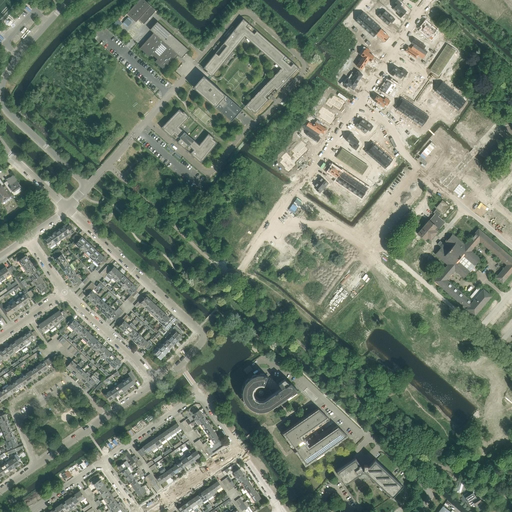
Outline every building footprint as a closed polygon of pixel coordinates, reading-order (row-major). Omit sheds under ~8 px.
[(156,10),(144,0),(138,0),(127,14),(136,22),(139,19),(144,24),(156,10)] [(393,8),(393,9),(396,12),(396,11),(399,13),(397,15),(400,18),(406,11),(400,6),(402,4),(397,0),(393,4),(395,6),(393,8)] [(381,11),(377,16),(387,25),(390,22),(391,23),(395,19),(385,11),(383,13),(381,11)] [(363,12),(355,21),(360,25),(367,16),(363,12)] [(367,16),(360,25),(364,29),(372,20),(367,16)] [(203,68),(207,71),(206,72),(212,77),(245,36),(281,69),(245,106),(250,111),(251,110),(255,114),(290,77),(299,68),(243,19),(203,68)] [(372,20),(364,29),(369,33),(377,24),(372,20)] [(153,33),(140,48),(149,57),(152,54),(157,59),(155,62),(164,70),(178,55),(182,58),(189,50),(157,22),(150,30),(153,33)] [(424,28),(421,31),(431,40),(435,35),(433,34),(436,31),(426,22),(422,26),(424,28)] [(377,24),(369,33),(373,37),(376,34),(380,29),(381,28),(377,24)] [(381,29),(376,34),(385,42),(390,37),(381,29)] [(415,38),(411,43),(414,45),(413,47),(425,55),(427,52),(423,50),(426,46),(415,38)] [(362,42),(362,43),(364,45),(364,46),(368,49),(370,47),(368,45),(363,41),(362,42)] [(439,72),(441,73),(456,50),(447,44),(432,67),(434,68),(435,69),(437,70),(439,72)] [(359,54),(361,55),(368,60),(370,62),(374,56),(368,53),(370,50),(368,49),(364,46),(359,54)] [(408,47),(405,51),(416,59),(419,55),(423,58),(425,55),(413,47),(411,49),(408,47)] [(359,61),(356,66),(362,70),(368,60),(361,55),(358,60),(359,61)] [(394,66),(389,74),(393,76),(394,74),(397,76),(396,77),(400,79),(400,78),(401,78),(402,76),(404,77),(408,72),(403,69),(401,71),(394,66)] [(348,78),(347,79),(356,84),(363,75),(357,71),(355,74),(354,76),(351,74),(351,73),(348,78)] [(242,110),(204,76),(193,88),(231,121),(242,110)] [(346,77),(340,84),(346,88),(348,86),(353,90),(357,85),(356,84),(347,79),(348,78),(346,77)] [(383,88),(381,90),(389,95),(393,97),(396,93),(395,93),(392,91),(393,90),(393,89),(396,84),(395,84),(392,81),(391,83),(387,81),(383,87),(383,88)] [(442,82),(434,91),(439,95),(447,86),(442,82)] [(447,86),(439,95),(444,99),(452,89),(447,86)] [(452,89),(444,99),(448,103),(456,93),(452,89)] [(456,93),(448,103),(453,107),(461,97),(456,93)] [(377,95),(373,100),(383,107),(385,105),(387,106),(390,101),(385,98),(384,100),(377,95)] [(329,99),(326,104),(331,107),(333,105),(339,110),(344,102),(341,100),(340,102),(337,100),(337,99),(334,97),(333,98),(331,100),(329,99)] [(461,97),(453,107),(458,111),(466,101),(461,97)] [(398,107),(397,110),(402,113),(409,103),(404,100),(402,102),(401,104),(400,106),(398,107)] [(409,103),(402,113),(407,116),(414,106),(409,103)] [(414,106),(407,116),(412,120),(419,110),(414,106)] [(323,108),(319,113),(321,114),(319,117),(330,124),(333,120),(332,119),(334,115),(323,108)] [(183,113),(179,109),(161,128),(201,163),(217,143),(213,140),(214,138),(209,134),(199,145),(179,127),(189,117),(184,112),(183,113)] [(419,110),(412,120),(417,123),(424,113),(419,110)] [(424,113),(417,123),(422,127),(429,116),(424,113)] [(358,121),(355,125),(357,126),(356,127),(359,130),(360,129),(362,130),(361,131),(365,133),(365,132),(366,133),(368,130),(370,131),(373,126),(362,119),(359,122),(358,121)] [(308,122),(306,125),(319,134),(321,132),(324,134),(327,130),(319,125),(321,123),(317,120),(316,122),(315,122),(313,125),(308,122)] [(306,125),(304,128),(308,131),(306,135),(317,142),(320,138),(318,136),(319,134),(306,125)] [(350,132),(345,140),(352,144),(351,146),(356,150),(359,145),(357,144),(359,141),(352,137),(354,135),(350,132)] [(302,142),(292,151),(295,154),(293,155),(297,160),(307,150),(304,147),(305,146),(302,142)] [(368,151),(366,153),(371,157),(379,148),(374,144),(372,146),(370,148),(368,151)] [(379,148),(371,157),(376,161),(384,152),(379,148)] [(344,151),(338,159),(360,174),(365,166),(344,151)] [(384,152),(376,161),(380,165),(388,156),(384,152)] [(282,162),(281,163),(284,165),(285,165),(287,167),(285,169),(288,172),(295,165),(289,159),(290,158),(286,153),(282,158),(284,159),(281,162),(282,162)] [(388,156),(380,165),(385,169),(393,160),(388,156)] [(332,166),(328,172),(338,178),(342,172),(332,166)] [(338,178),(336,181),(341,185),(348,175),(343,171),(342,172),(338,178)] [(348,175),(341,185),(346,188),(353,178),(348,175)] [(14,193),(21,187),(13,176),(7,180),(7,181),(4,183),(7,187),(11,193),(13,191),(14,193)] [(321,177),(314,186),(317,188),(316,190),(320,193),(328,183),(321,177)] [(353,178),(346,188),(351,191),(358,181),(353,178)] [(358,181),(351,191),(356,195),(363,185),(358,181)] [(1,185),(0,185),(0,199),(2,202),(7,199),(10,197),(12,199),(14,197),(11,193),(7,187),(4,189),(1,185)] [(363,185),(356,195),(361,198),(368,188),(363,185)] [(443,213),(448,207),(449,206),(442,200),(436,207),(443,213)] [(421,227),(417,232),(417,233),(425,240),(427,237),(430,240),(432,237),(437,232),(437,231),(438,231),(445,222),(442,220),(438,216),(441,213),(436,209),(433,212),(435,213),(429,220),(428,219),(423,225),(421,227)] [(241,225),(240,226),(246,230),(247,229),(250,232),(256,223),(246,217),(243,215),(240,219),(243,221),(241,225)] [(66,236),(68,234),(69,235),(71,234),(75,232),(70,225),(67,227),(66,225),(60,229),(66,236)] [(60,240),(66,236),(60,229),(55,232),(60,240)] [(506,265),(496,277),(495,278),(502,283),(511,271),(511,257),(478,229),(465,245),(452,234),(444,244),(440,241),(438,244),(441,247),(435,254),(448,265),(434,281),(463,305),(461,307),(464,309),(465,307),(466,308),(466,309),(474,316),(491,296),(483,289),(484,289),(479,285),(469,297),(473,300),(472,302),(446,280),(454,270),(464,278),(480,259),(471,251),(480,241),(492,252),(489,254),(494,258),(496,256),(506,265)] [(232,230),(229,236),(233,239),(230,242),(236,246),(238,243),(240,244),(244,238),(232,230)] [(55,243),(60,240),(55,232),(50,236),(55,243)] [(50,247),(55,243),(50,236),(45,240),(50,247)] [(75,240),(73,243),(75,245),(76,244),(81,248),(87,241),(82,237),(82,238),(79,236),(75,240)] [(85,252),(91,246),(87,241),(81,248),(85,252)] [(90,256),(96,250),(91,246),(85,252),(90,256)] [(94,261),(101,254),(96,250),(90,256),(94,261)] [(66,259),(63,254),(61,252),(56,255),(58,257),(55,259),(59,264),(66,259)] [(94,261),(93,262),(98,267),(99,265),(101,267),(105,262),(103,261),(105,258),(101,254),(94,261)] [(22,266),(30,261),(26,256),(23,258),(22,256),(16,260),(18,262),(19,261),(22,266)] [(63,269),(70,264),(66,259),(59,264),(63,269)] [(26,271),(33,266),(30,261),(22,266),(26,271)] [(66,274),(73,269),(70,264),(63,269),(66,274)] [(29,276),(37,271),(33,266),(26,271),(29,276)] [(14,272),(10,267),(8,269),(6,267),(1,270),(6,278),(12,274),(12,273),(14,272)] [(110,267),(106,271),(108,273),(106,276),(111,280),(113,278),(119,271),(114,267),(112,269),(110,267)] [(70,279),(77,274),(73,269),(66,274),(70,279)] [(33,281),(40,276),(37,271),(29,276),(33,281)] [(118,282),(124,275),(119,271),(113,278),(118,282)] [(79,286),(83,282),(81,280),(77,274),(70,279),(73,285),(75,283),(79,286)] [(122,286),(128,279),(124,275),(118,282),(122,286)] [(37,286),(44,281),(40,276),(33,281),(37,286)] [(127,290),(133,284),(128,279),(122,286),(127,290)] [(44,281),(37,286),(40,292),(39,292),(40,294),(47,289),(46,287),(47,287),(44,281)] [(133,296),(137,292),(135,290),(138,288),(133,284),(127,290),(131,295),(133,296)] [(97,295),(98,294),(94,289),(92,291),(90,289),(86,293),(88,295),(86,297),(91,301),(97,295)] [(29,299),(31,297),(28,293),(26,293),(20,298),(25,305),(30,301),(29,299)] [(20,298),(18,295),(14,298),(15,298),(14,299),(15,300),(14,300),(15,302),(15,301),(20,308),(25,305),(20,298)] [(96,306),(102,299),(97,295),(91,301),(96,306)] [(145,308),(151,301),(147,297),(145,299),(143,297),(138,301),(141,303),(145,308)] [(13,299),(8,302),(10,305),(15,312),(20,308),(15,301),(15,302),(14,300),(13,299)] [(100,310),(106,304),(102,299),(96,306),(100,310)] [(150,312),(156,305),(151,301),(145,308),(150,312)] [(110,304),(108,306),(106,304),(100,310),(105,314),(111,308),(110,308),(112,306),(110,304)] [(10,316),(15,312),(10,305),(5,309),(2,310),(6,315),(8,313),(10,316)] [(155,316),(161,309),(156,305),(150,312),(155,316)] [(113,318),(117,314),(115,312),(116,311),(114,309),(113,310),(111,308),(105,314),(110,318),(111,317),(113,318)] [(159,320),(165,314),(161,309),(155,316),(159,320)] [(65,319),(64,318),(67,316),(63,311),(61,312),(60,310),(54,314),(59,321),(60,322),(65,319)] [(60,322),(59,321),(54,314),(49,317),(55,326),(60,323),(59,322),(60,322)] [(80,323),(75,319),(78,316),(75,314),(71,319),(67,324),(66,325),(68,326),(67,328),(71,332),(73,330),(74,330),(80,323)] [(165,314),(159,320),(164,324),(162,326),(164,328),(170,321),(168,319),(170,318),(165,314)] [(49,317),(44,321),(49,328),(51,330),(56,327),(55,326),(49,317)] [(129,325),(125,321),(122,319),(118,323),(121,325),(119,327),(124,331),(129,325)] [(41,334),(49,328),(44,321),(39,325),(40,327),(38,329),(41,334)] [(170,321),(164,328),(167,330),(173,323),(170,321)] [(78,334),(84,328),(80,323),(74,330),(78,334)] [(128,335),(134,329),(136,327),(131,323),(129,325),(124,331),(128,335)] [(182,336),(181,335),(182,334),(182,333),(175,326),(173,328),(173,329),(169,333),(172,335),(178,341),(182,336)] [(83,338),(89,332),(84,328),(78,334),(83,338)] [(133,340),(138,333),(134,329),(128,335),(133,340)] [(26,334),(30,341),(38,336),(35,331),(32,332),(31,330),(26,334)] [(87,343),(93,336),(89,332),(83,338),(87,343)] [(138,344),(143,338),(138,333),(133,340),(138,344)] [(178,341),(172,335),(169,333),(165,337),(168,339),(174,345),(178,341)] [(25,345),(30,341),(26,334),(20,338),(25,345)] [(92,347),(98,340),(93,336),(87,343),(92,347)] [(27,347),(25,345),(20,338),(15,341),(20,348),(22,350),(27,347)] [(150,344),(147,342),(143,338),(138,344),(142,348),(144,346),(146,348),(150,344)] [(170,350),(174,345),(168,339),(163,344),(170,350)] [(96,351),(102,345),(98,340),(92,347),(96,351)] [(15,352),(20,348),(15,341),(10,345),(15,352)] [(165,355),(170,350),(163,344),(159,349),(165,355)] [(10,355),(15,352),(10,345),(5,348),(10,355)] [(101,355),(107,349),(102,345),(96,351),(101,355)] [(0,357),(3,361),(10,355),(5,348),(0,352),(1,354),(0,354),(0,357)] [(105,359),(111,353),(107,349),(101,355),(105,359)] [(161,359),(165,355),(159,349),(153,355),(157,359),(159,357),(161,359)] [(110,364),(116,357),(111,353),(105,359),(110,364)] [(116,357),(110,364),(117,370),(121,366),(119,364),(121,362),(116,357)] [(48,366),(50,365),(47,359),(39,365),(44,372),(49,368),(48,366)] [(72,371),(78,365),(73,360),(71,362),(69,360),(65,365),(72,371)] [(39,375),(44,372),(39,365),(34,368),(39,375)] [(76,375),(82,369),(78,365),(72,371),(76,375)] [(249,365),(243,369),(247,374),(253,370),(249,365)] [(34,379),(39,375),(34,368),(29,372),(34,379)] [(81,380),(88,372),(86,373),(82,369),(76,375),(81,380)] [(29,382),(34,379),(29,372),(24,375),(29,382)] [(85,384),(91,377),(89,376),(90,374),(88,372),(81,380),(85,384)] [(125,380),(130,387),(135,383),(133,380),(136,378),(131,372),(128,373),(130,376),(125,380)] [(267,385),(264,384),(268,375),(267,375),(265,374),(262,374),(259,374),(256,375),(254,376),(251,377),(249,379),(247,381),(246,384),(244,386),(244,389),(243,392),(244,395),(244,397),(245,400),(247,402),(248,405),(250,406),(253,408),(255,409),(258,410),(261,410),(264,410),(267,409),(269,408),(272,407),(273,408),(281,403),(297,392),(296,390),(298,389),(291,383),(290,384),(285,379),(280,382),(283,388),(274,394),(269,387),(267,385)] [(24,386),(29,382),(24,375),(19,379),(24,386)] [(91,377),(85,384),(90,388),(91,387),(93,389),(95,387),(101,381),(100,381),(94,375),(91,377)] [(19,389),(24,386),(19,379),(14,382),(19,389)] [(125,380),(120,383),(125,390),(130,387),(125,380)] [(13,393),(19,389),(14,382),(8,386),(13,393)] [(120,394),(125,390),(120,383),(115,387),(120,394)] [(9,396),(13,393),(8,386),(7,384),(3,388),(4,389),(9,396)] [(115,398),(120,394),(115,387),(110,390),(115,398)] [(0,394),(3,400),(9,396),(4,389),(0,391),(0,394)] [(107,393),(105,394),(110,401),(115,398),(109,389),(107,391),(107,392),(107,393)] [(299,421),(283,432),(286,437),(285,438),(287,440),(288,440),(291,444),(290,445),(292,447),(293,447),(294,446),(297,450),(295,451),(296,451),(295,452),(296,454),(297,454),(306,466),(314,459),(315,460),(318,459),(317,458),(322,455),(325,454),(324,453),(329,450),(329,451),(332,449),(331,448),(336,445),(337,446),(339,444),(338,443),(348,436),(337,425),(332,429),(333,430),(328,433),(328,432),(325,434),(326,435),(321,438),(321,437),(318,439),(319,440),(314,443),(313,442),(311,444),(311,445),(309,446),(307,443),(308,443),(305,439),(304,439),(302,436),(304,434),(305,435),(308,434),(307,433),(311,429),(312,431),(315,429),(314,428),(319,425),(319,426),(322,424),(321,423),(326,420),(326,421),(330,418),(318,408),(308,415),(307,414),(305,415),(306,416),(301,420),(300,419),(298,420),(299,421)] [(195,421),(203,415),(200,410),(197,412),(195,410),(191,412),(193,414),(194,414),(196,417),(194,418),(195,421)] [(0,422),(0,423),(8,420),(6,414),(2,415),(1,413),(0,412),(0,422)] [(201,424),(207,420),(203,415),(195,421),(198,425),(201,424)] [(3,429),(10,425),(8,420),(0,423),(3,429)] [(204,429),(210,425),(207,420),(201,424),(204,429)] [(172,426),(176,432),(181,428),(177,423),(172,426)] [(5,434),(13,431),(10,425),(3,429),(5,434)] [(208,434),(213,430),(210,425),(204,429),(208,434)] [(171,435),(176,432),(172,426),(167,430),(171,435)] [(166,439),(171,435),(167,430),(162,433),(166,439)] [(209,440),(217,435),(213,430),(208,434),(209,436),(207,438),(209,440)] [(7,440),(15,437),(13,431),(5,434),(7,440)] [(161,442),(166,439),(162,433),(157,436),(161,442)] [(217,435),(209,440),(212,445),(220,440),(217,435)] [(161,442),(157,436),(153,440),(156,446),(158,447),(162,444),(161,442)] [(4,441),(7,447),(6,447),(7,450),(17,446),(16,443),(17,443),(15,437),(7,440),(4,441)] [(158,447),(156,446),(153,440),(148,443),(153,451),(158,447)] [(148,454),(153,451),(148,443),(143,447),(148,454)] [(148,454),(143,447),(138,450),(141,456),(146,453),(148,454)] [(192,454),(196,460),(201,456),(197,450),(192,454)] [(191,463),(196,460),(192,454),(187,457),(191,463)] [(10,460),(16,468),(15,467),(20,463),(15,456),(10,460)] [(186,467),(191,463),(187,457),(182,461),(186,467)] [(16,468),(10,460),(9,458),(5,460),(7,462),(5,464),(10,471),(13,469),(13,470),(16,468)] [(338,472),(345,482),(359,473),(359,477),(360,476),(361,476),(362,476),(363,476),(364,476),(365,476),(366,476),(367,477),(368,477),(369,478),(370,474),(393,495),(402,486),(375,461),(370,466),(369,465),(369,466),(368,466),(368,465),(362,464),(362,465),(361,465),(360,464),(359,465),(355,460),(338,472)] [(126,461),(119,466),(122,471),(130,466),(126,461)] [(181,470),(186,467),(182,461),(177,464),(181,470)] [(5,474),(10,471),(5,464),(0,467),(5,475),(5,474)] [(176,473),(181,470),(177,464),(172,468),(176,473)] [(131,472),(133,471),(130,466),(122,471),(126,476),(131,472)] [(171,477),(176,473),(172,468),(167,471),(171,477)] [(238,477),(244,473),(240,468),(233,473),(234,474),(234,476),(236,479),(238,477)] [(166,480),(171,477),(167,471),(162,475),(166,480)] [(133,475),(131,472),(126,476),(129,481),(135,477),(137,476),(135,473),(133,475)] [(241,482),(247,478),(244,473),(238,477),(241,482)] [(162,475),(157,478),(161,484),(162,485),(165,483),(164,482),(166,480),(162,475)] [(101,479),(100,479),(99,477),(91,482),(92,485),(94,484),(97,489),(104,484),(101,479)] [(132,486),(138,482),(135,477),(129,481),(132,486)] [(243,489),(251,483),(247,478),(241,482),(245,487),(242,488),(243,489)] [(213,484),(217,490),(222,487),(218,481),(213,484)] [(136,491),(144,486),(143,485),(141,487),(138,482),(132,486),(136,491)] [(248,492),(254,488),(251,483),(243,489),(244,490),(246,489),(248,492)] [(100,494),(108,489),(104,484),(97,489),(100,494)] [(217,490),(213,484),(208,488),(213,495),(218,492),(217,490)] [(144,486),(136,491),(139,496),(145,492),(147,491),(144,486)] [(208,499),(213,495),(208,488),(203,491),(208,499)] [(252,497),(257,493),(254,488),(248,492),(252,497)] [(104,499),(111,494),(108,489),(100,494),(104,499)] [(75,494),(80,501),(86,498),(81,490),(75,494)] [(203,502),(208,499),(203,491),(198,495),(203,502)] [(477,506),(482,503),(477,494),(476,495),(473,492),(466,497),(471,505),(474,503),(477,506)] [(257,493),(252,497),(255,502),(261,498),(257,493)] [(76,505),(80,501),(75,494),(71,497),(76,505)] [(107,504),(115,499),(111,494),(104,499),(107,504)] [(203,502),(198,495),(193,498),(197,504),(202,500),(203,502)] [(75,505),(76,505),(71,497),(66,501),(72,510),(77,507),(75,505)] [(197,504),(193,498),(188,502),(192,507),(193,509),(194,510),(198,506),(197,504)] [(111,509),(118,503),(115,499),(107,504),(111,509)] [(66,511),(69,511),(72,510),(66,501),(61,504),(66,511)] [(193,509),(192,507),(188,502),(183,505),(187,511),(188,511),(189,511),(193,510),(193,509)] [(118,503),(111,509),(112,511),(116,511),(122,509),(118,503)]
